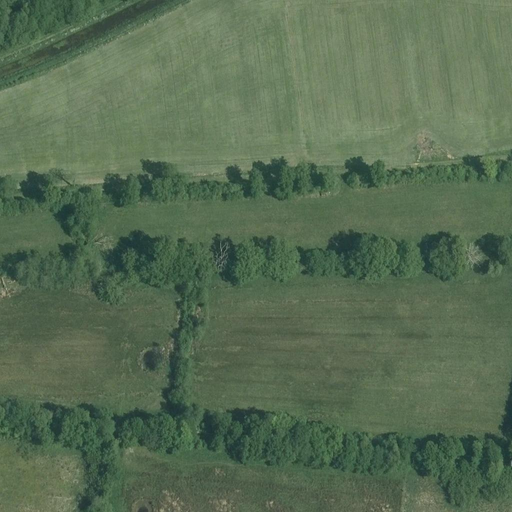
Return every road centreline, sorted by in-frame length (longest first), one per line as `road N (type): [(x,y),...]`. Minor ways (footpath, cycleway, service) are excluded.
road 1 (track): [(511,157),(0,195)]
road 2 (track): [(0,58),(125,0)]
